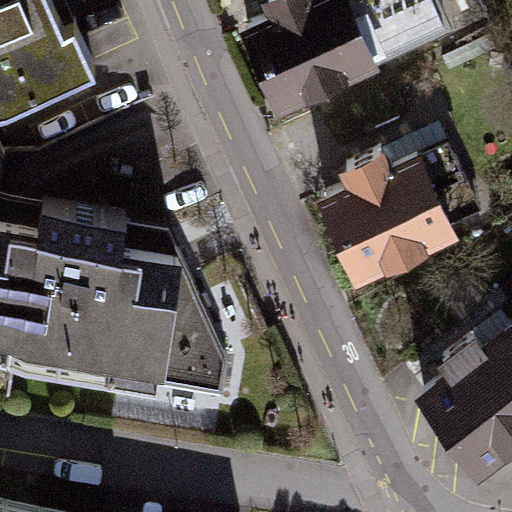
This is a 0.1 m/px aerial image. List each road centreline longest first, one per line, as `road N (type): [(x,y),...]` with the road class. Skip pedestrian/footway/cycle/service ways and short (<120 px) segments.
road 1 (residential): [(427,511),(185,0)]
road 2 (residential): [(393,511),(0,433)]
